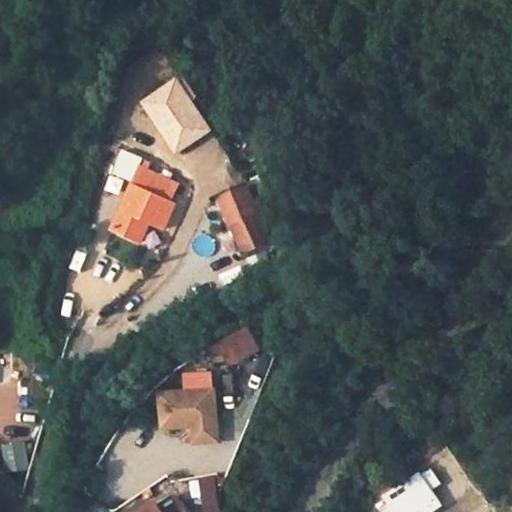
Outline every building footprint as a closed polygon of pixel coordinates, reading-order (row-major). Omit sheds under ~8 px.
[(179,92),(151,109),(157,119),(168,113),(187,147),(205,137),(179,92)] [(107,161),(135,175),(145,155),(116,142),(107,161)] [(146,163),(143,170),(140,169),(113,231),(140,243),(150,222),(164,228),(174,204),(170,202),(177,185),(146,171),(149,165),(146,163)] [(252,199),(225,210),(243,254),(270,243),(252,199)] [(251,330),(232,338),(242,361),(261,353),(251,330)] [(198,442),(218,441),(215,393),(205,393),(205,380),(190,381),(191,394),(163,396),(165,428),(197,427),(198,442)] [(23,446),(4,449),(8,471),(27,467),(23,446)] [(217,476),(201,477),(204,511),(220,510),(217,476)] [(381,508),(407,511),(416,511),(420,485),(393,482),(391,493),(382,492),(381,508)] [(184,511),(176,498),(160,509),(157,505),(145,511),(184,511)] [(475,500),(473,511),(483,511),(490,511),(492,502),(475,500)] [(511,505),(493,503),(492,511),(511,511),(511,509),(511,505)]
